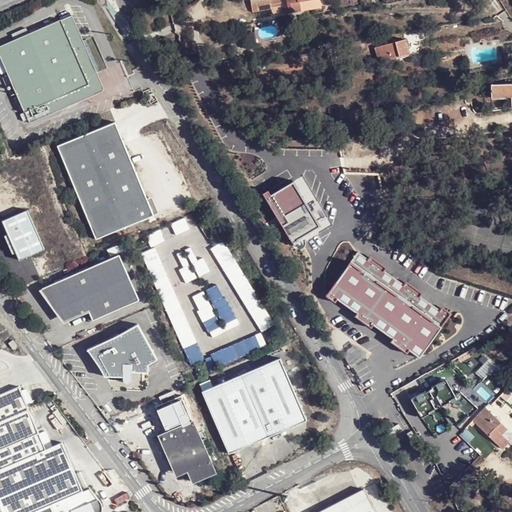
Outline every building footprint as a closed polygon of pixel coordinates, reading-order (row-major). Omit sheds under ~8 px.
[(259,1),(258,9),(269,9),(269,0),(259,1)] [(279,0),(282,14),(300,10),(298,2),(306,0),(279,0)] [(321,2),(301,4),(302,10),(322,8),(321,2)] [(61,20),(0,46),(0,54),(29,123),(103,91),(104,89),(104,86),(73,15),(71,16),(70,13),(61,17),(61,20)] [(372,48),(377,62),(398,56),(397,50),(405,47),(402,38),(372,48)] [(342,44),(345,53),(359,50),(357,42),(342,44)] [(511,81),(494,83),(495,94),(511,92),(511,81)] [(327,108),(330,118),(340,115),(337,104),(327,108)] [(114,122),(56,147),(96,240),(154,216),(114,122)] [(269,191),(262,195),(293,246),(296,249),(299,250),(302,248),(305,246),(306,242),(305,239),(330,224),(301,177),(271,195),(269,191)] [(3,222),(20,260),(45,250),(29,212),(3,222)] [(356,253),(326,297),(336,305),(338,301),(357,314),(355,318),(371,329),(373,326),(393,340),(391,343),(407,354),(410,350),(419,357),(450,314),(442,308),(440,312),(420,298),(423,294),(407,283),(404,285),(384,272),(386,268),(371,257),(368,261),(356,253)] [(39,291),(64,324),(89,313),(93,321),(140,301),(119,254),(39,291)] [(138,325),(88,351),(105,377),(123,377),(124,373),(149,373),(149,366),(158,361),(138,325)] [(244,332),(250,345),(263,340),(258,326),(244,332)] [(8,343),(12,350),(18,346),(14,340),(8,343)] [(203,393),(230,455),(308,421),(286,371),(281,359),(203,393)] [(445,380),(412,399),(423,418),(456,398),(445,380)] [(0,511),(101,511),(102,505),(90,488),(82,491),(63,443),(44,450),(19,388),(0,396),(0,511)] [(188,473),(193,485),(198,483),(217,474),(193,421),(192,421),(181,396),(155,407),(166,431),(168,430),(169,432),(159,437),(177,478),(188,473)] [(456,402),(465,416),(472,410),(463,397),(456,402)] [(478,417),(475,420),(505,447),(510,440),(504,434),(508,428),(487,407),(480,414),(477,412),(474,414),(478,417)] [(386,429),(387,428),(392,425),(387,417),(381,421),(386,429)] [(468,443),(474,437),(466,429),(460,435),(468,443)] [(374,511),(363,490),(319,511),(374,511)]
